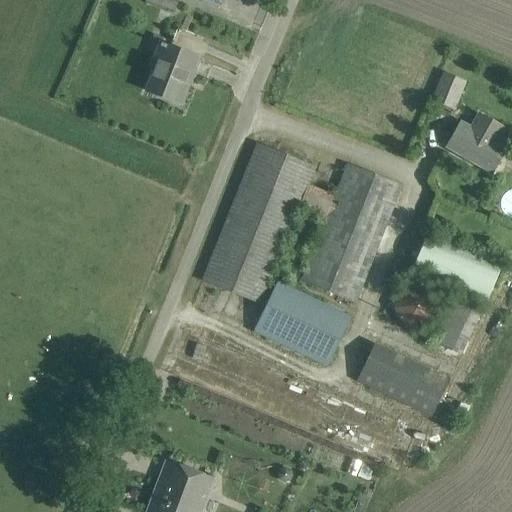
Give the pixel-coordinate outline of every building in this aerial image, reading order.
[(198,57),(179,50),(161,43),(154,60),(158,62),(147,91),(176,102),(187,73),(191,75),(198,57)] [(455,108),(465,82),(442,73),(432,98),(455,108)] [(471,128),(460,122),(446,146),(491,172),(505,148),(495,142),(503,127),(479,114),(471,128)] [(298,207),(307,184),(314,166),(257,143),(202,280),(260,303),(298,207)] [(335,196),(307,184),(298,207),(326,218),(301,281),(354,302),(401,185),(347,164),(335,196)] [(502,265),(425,232),(408,272),(486,304),(502,265)] [(286,286),(277,281),(253,331),(327,367),(351,316),(297,290),(300,283),(290,278),(286,286)] [(423,280),(388,294),(402,329),(437,314),(423,280)] [(459,352),(481,308),(455,294),(432,339),(459,352)] [(353,382),(430,414),(447,374),(370,342),(353,382)] [(166,462),(148,511),(149,511),(200,511),(213,479),(166,462)]
